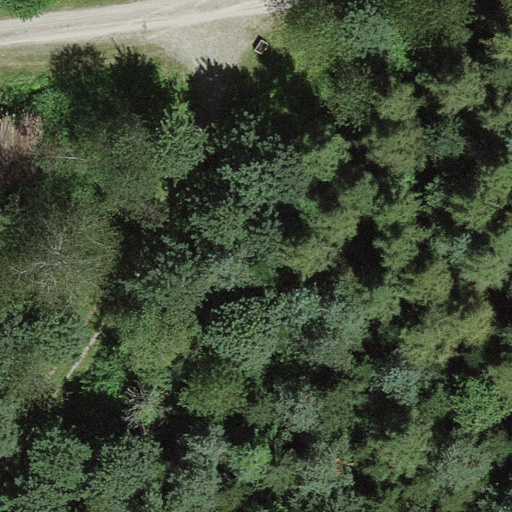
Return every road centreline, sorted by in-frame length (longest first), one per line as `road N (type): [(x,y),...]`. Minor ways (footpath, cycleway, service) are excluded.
road 1 (track): [(0,479),(207,141),(209,4)]
road 2 (track): [(235,0),(0,31)]
